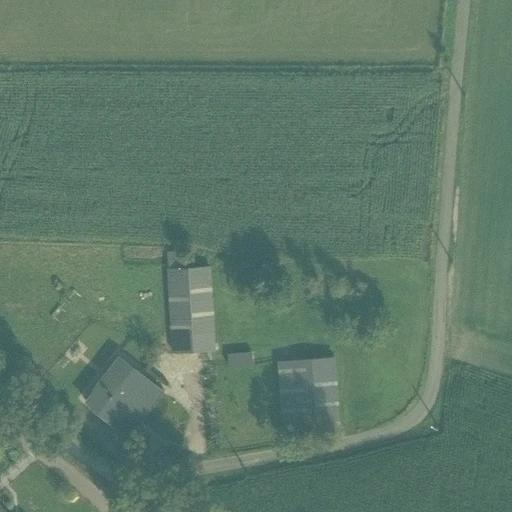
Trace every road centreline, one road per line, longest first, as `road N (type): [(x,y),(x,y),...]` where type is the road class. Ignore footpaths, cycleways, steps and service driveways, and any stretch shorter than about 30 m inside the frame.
road 1 (unclassified): [(130,511),(221,463),(384,431),(417,407),(431,363),(462,0)]
road 2 (unclassified): [(0,422),(113,511)]
